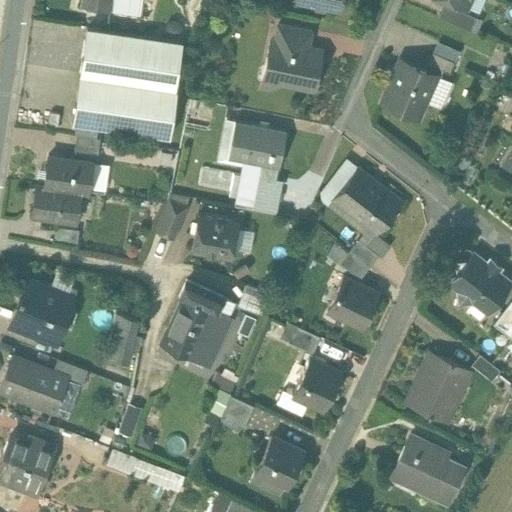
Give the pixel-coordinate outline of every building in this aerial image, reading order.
[(83,0),(82,5),(111,9),(112,0),(83,0)] [(340,0),(300,0),(314,3),(317,7),(322,8),(327,5),(339,8),(340,0)] [(477,16),(444,1),(438,15),(471,29),(477,16)] [(311,30),(278,23),(275,39),(308,46),(311,30)] [(182,40),(87,25),(80,73),(175,88),(175,87),(182,40)] [(275,39),(272,38),(266,66),(275,68),(281,76),(280,81),(313,88),(321,48),(308,46),(275,39)] [(454,61),(433,52),(428,63),(449,73),(454,61)] [(438,75),(400,58),(381,100),(419,117),(438,75)] [(175,88),(80,73),(72,121),(76,121),(98,125),(170,135),(177,87),(175,87),(175,88)] [(286,129),(235,119),(228,157),(277,166),(279,166),(286,129)] [(98,125),(76,121),(74,133),(77,133),(96,136),(98,125)] [(96,136),(77,133),(74,149),(98,153),(100,137),(96,136)] [(93,161),(49,154),(44,184),(81,190),(89,191),(93,161)] [(277,166),(261,163),(253,207),(277,212),(283,178),(276,177),(277,166)] [(401,201),(357,166),(333,197),(377,232),(401,201)] [(44,184),(36,183),(31,213),(77,220),(81,190),(44,184)] [(171,192),(155,229),(173,237),(187,204),(186,204),(190,195),(171,192)] [(239,220),(198,213),(191,250),(232,258),(239,220)] [(79,228),(56,225),(53,240),(76,244),(79,228)] [(379,254),(358,238),(349,250),(369,266),(379,254)] [(369,266),(349,250),(340,262),(360,278),(369,266)] [(467,259),(455,261),(460,301),(474,299),(488,310),(510,281),(473,251),(467,259)] [(379,292),(343,275),(328,308),(363,324),(372,307),(371,306),(377,293),(378,293),(379,292)] [(76,294),(27,276),(8,326),(57,344),(76,294)] [(184,298),(161,347),(188,360),(208,368),(230,319),(215,312),(222,297),(187,281),(180,296),(184,298)] [(270,291),(246,282),(237,303),(262,312),(270,291)] [(511,298),(493,322),(511,337),(511,336),(511,298)] [(129,362),(133,348),(140,349),(143,335),(137,334),(140,318),(114,311),(111,324),(103,353),(129,362)] [(320,336),(298,326),(290,342),(312,352),(320,336)] [(431,351),(408,401),(446,419),(469,369),(431,351)] [(501,369),(480,353),(472,363),(493,379),(501,369)] [(53,370),(12,355),(0,386),(0,388),(54,409),(66,377),(67,376),(53,370)] [(87,369),(58,357),(53,370),(67,376),(66,377),(82,383),(87,369)] [(341,372),(309,357),(293,392),(324,407),(325,406),(323,404),(329,391),(331,393),(341,372)] [(217,369),(213,381),(231,387),(235,374),(217,369)] [(231,392),(218,386),(207,408),(222,415),(231,392)] [(254,404),(231,394),(222,415),(219,421),(242,430),(254,404)] [(142,406),(127,401),(117,430),(131,437),(142,406)] [(155,436),(141,431),(137,442),(150,447),(155,436)] [(447,450),(410,433),(391,474),(447,500),(463,465),(444,456),(447,450)] [(55,446),(27,435),(25,441),(9,435),(0,458),(0,471),(21,480),(19,484),(37,491),(55,446)] [(304,450),(271,435),(255,470),(288,485),(304,450)] [(185,475),(111,446),(106,462),(181,490),(185,475)] [(254,511),(256,508),(232,497),(227,507),(236,511),(254,511)]
